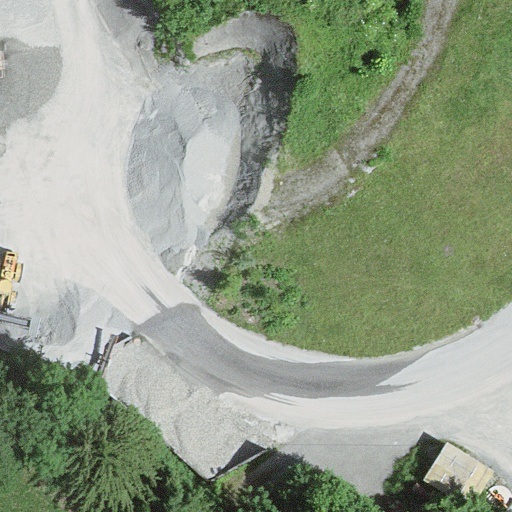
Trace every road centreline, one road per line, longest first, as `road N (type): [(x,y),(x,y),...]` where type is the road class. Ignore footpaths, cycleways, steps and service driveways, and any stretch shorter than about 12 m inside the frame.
road 1 (track): [(130,309),(250,196),(322,181),(404,98),(440,0)]
road 2 (unclassified): [(511,351),(342,415)]
